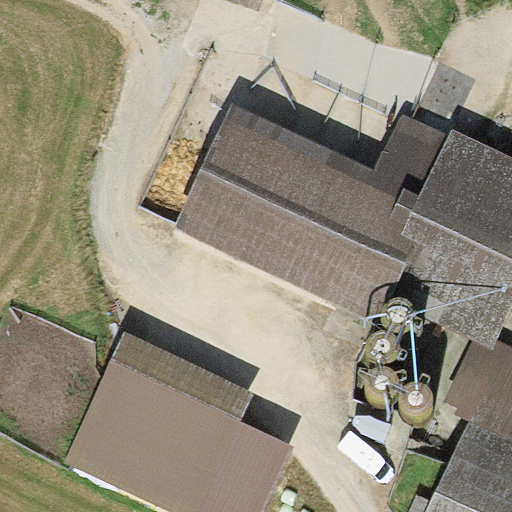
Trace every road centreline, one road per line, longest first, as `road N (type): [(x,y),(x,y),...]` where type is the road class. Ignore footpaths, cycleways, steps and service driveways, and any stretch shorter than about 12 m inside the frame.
road 1 (track): [(361,511),(283,360),(139,276),(118,222),(118,157),(159,25)]
road 2 (track): [(97,0),(159,25),(191,19),(267,33),(420,94),(474,87),(511,59)]
